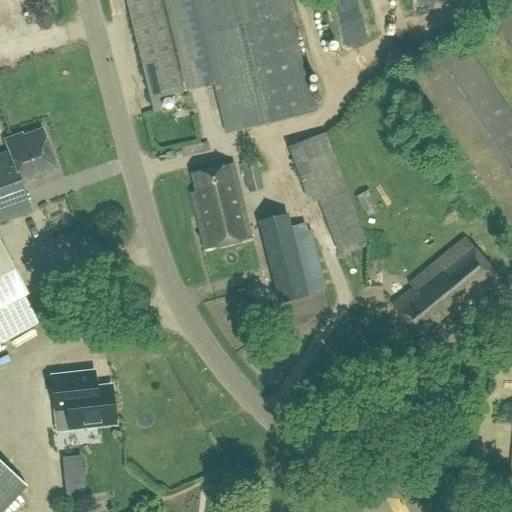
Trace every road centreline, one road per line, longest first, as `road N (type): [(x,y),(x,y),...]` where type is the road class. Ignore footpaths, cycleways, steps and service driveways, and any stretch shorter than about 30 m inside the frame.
road 1 (tertiary): [(402,511),(267,419),(195,333),(153,245),(85,0)]
road 2 (track): [(483,0),(366,72),(334,104)]
